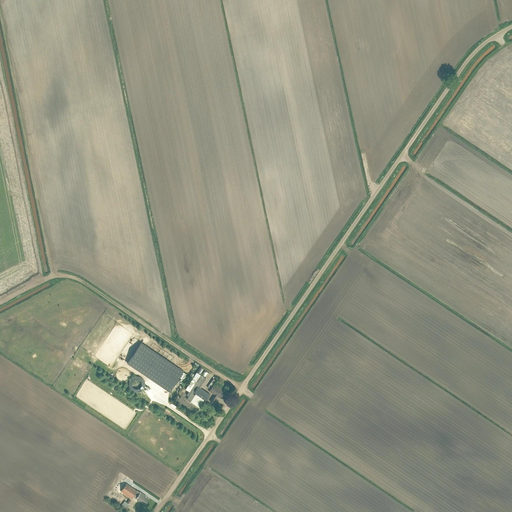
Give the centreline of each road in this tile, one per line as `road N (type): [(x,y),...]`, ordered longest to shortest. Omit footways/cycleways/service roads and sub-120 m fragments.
road 1 (unclassified): [(241,387),(467,60),(511,26)]
road 2 (unclassified): [(0,302),(69,275),(241,387)]
road 3 (track): [(53,275),(0,3)]
road 4 (unclassified): [(156,511),(241,387)]
